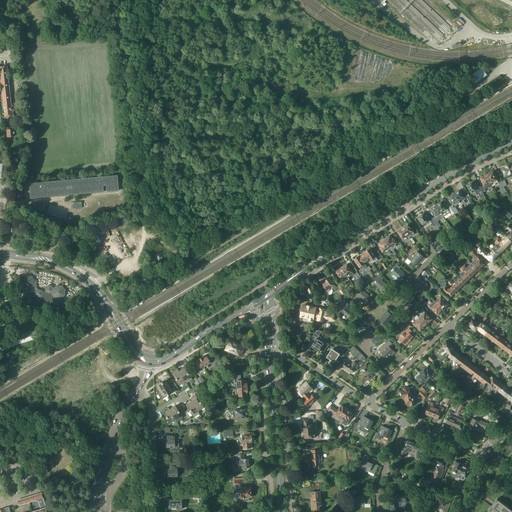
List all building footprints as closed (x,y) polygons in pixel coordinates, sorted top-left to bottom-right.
[(11,103),(10,98),(13,98),(13,96),(10,96),(7,66),(0,66),(0,74),(5,116),(13,116),(13,112),(14,110),(14,107),(12,105),(11,105),(11,103)] [(487,75),(482,69),(481,68),(481,67),(481,68),(467,78),(473,85),(487,75)] [(510,176),(511,174),(511,172),(508,166),(502,168),(504,173),(504,174),(504,175),(505,175),(506,179),(510,177),(510,176)] [(488,174),(487,175),(492,185),(498,182),(493,172),(490,173),(489,173),(488,174)] [(117,175),(29,183),(30,199),(104,192),(103,186),(106,185),(107,192),(119,190),(117,175)] [(491,186),(492,185),(487,175),(486,175),(484,175),(484,176),(480,178),(484,187),(485,186),(486,189),(491,186)] [(485,197),(483,192),(481,188),(477,190),(476,187),(477,187),(475,183),(474,184),(473,182),(470,183),(469,183),(468,184),(468,185),(467,185),(472,193),(471,193),(472,195),(474,196),(477,194),(476,193),(477,192),(481,200),(485,197)] [(464,196),(465,195),(462,191),(461,192),(460,190),(457,192),(456,191),(455,192),(455,193),(454,193),(460,203),(462,205),(465,203),(464,201),(466,199),(464,196)] [(453,204),(450,207),(455,214),(455,215),(459,212),(455,207),(457,205),(460,203),(454,193),(454,194),(453,194),(452,194),(451,195),(449,197),(450,198),(449,199),(452,203),(452,202),(453,204)] [(436,205),(443,215),(444,217),(450,213),(452,215),(455,214),(450,207),(446,209),(446,208),(446,207),(443,203),(441,201),(439,203),(438,203),(437,204),(436,205)] [(444,217),(443,215),(436,205),(435,206),(434,205),(433,206),(433,207),(431,209),(432,211),(431,211),(434,215),(434,214),(436,216),(432,219),(436,225),(438,228),(441,226),(438,221),(444,217)] [(511,216),(506,210),(503,213),(510,219),(511,216)] [(490,218),(489,218),(491,220),(492,220),(497,215),(500,218),(503,216),(499,211),(497,212),(496,211),(490,217),(490,218)] [(432,224),(434,227),(436,225),(432,219),(429,221),(428,219),(428,218),(426,215),(425,216),(424,213),(421,215),(420,215),(419,216),(418,217),(423,225),(425,228),(432,224)] [(409,238),(415,234),(408,224),(408,225),(407,224),(406,225),(405,226),(403,228),(408,235),(409,238)] [(408,235),(403,228),(400,229),(399,229),(398,230),(398,231),(397,231),(404,241),(409,238),(408,235)] [(384,240),(391,250),(397,246),(395,244),(396,243),(394,239),(393,240),(390,236),(384,240)] [(505,248),(511,242),(510,241),(508,239),(507,238),(503,242),(497,236),(495,238),(497,240),(505,248)] [(385,253),(391,250),(384,240),(379,244),(381,247),(380,248),(383,252),(384,251),(385,253)] [(497,255),(498,255),(505,248),(497,240),(495,242),(499,246),(497,247),(496,246),(495,246),(492,248),(494,250),(495,252),(497,254),(497,255)] [(495,258),(498,255),(497,255),(497,254),(495,252),(494,250),(490,255),(482,247),(481,247),(480,246),(480,247),(479,247),(478,247),(478,248),(477,249),(477,250),(478,250),(477,251),(479,253),(480,254),(481,254),(483,256),(484,255),(487,258),(488,257),(491,260),(492,260),(493,260),(494,260),(494,259),(495,259),(495,258)] [(370,260),(373,263),(378,260),(375,256),(376,255),(374,253),(373,253),(371,249),(365,252),(370,260)] [(455,255),(450,249),(447,252),(452,257),(455,255)] [(416,250),(413,254),(413,253),(412,253),(407,258),(416,266),(419,263),(420,261),(421,262),(424,258),(416,250)] [(472,264),(474,266),(476,267),(477,268),(478,270),(484,264),(480,260),(482,259),(478,255),(479,253),(477,251),(475,250),(474,251),(473,250),(470,252),(471,253),(476,259),(476,260),(475,260),(471,263),(472,264)] [(365,264),(370,260),(365,252),(360,256),(365,264)] [(369,270),(367,267),(365,264),(360,256),(354,260),(361,269),(364,267),(365,269),(366,268),(370,275),(372,274),(369,270)] [(441,266),(435,260),(432,263),(438,269),(441,266)] [(401,271),(399,269),(401,267),(397,263),(392,267),(394,271),(392,273),(398,278),(397,279),(400,282),(405,275),(401,271)] [(348,278),(354,274),(347,264),(342,268),(348,278)] [(462,267),(463,269),(471,277),(478,270),(477,268),(476,267),(474,266),(472,264),(467,268),(467,267),(465,264),(462,267)] [(463,282),(464,283),(471,277),(463,269),(462,267),(460,269),(461,271),(462,270),(463,272),(461,273),(461,274),(458,277),(459,277),(460,279),(461,279),(462,280),(463,282)] [(348,278),(342,268),(337,271),(343,282),(347,280),(347,281),(348,281),(350,283),(351,282),(348,278)] [(384,282),(382,280),(384,278),(379,274),(374,278),(377,283),(375,284),(384,292),(388,287),(384,283),(384,282)] [(34,280),(31,276),(28,276),(24,278),(24,282),(21,282),(20,283),(19,285),(21,288),(24,288),(23,296),(26,297),(26,301),(49,304),(49,306),(56,307),(57,305),(60,306),(62,304),(63,301),(61,298),(65,295),(65,290),(62,286),(57,285),(53,288),(51,286),(48,286),(46,287),(45,292),(43,292),(41,290),(38,290),(36,287),(37,285),(35,284),(36,283),(37,281),(36,280),(34,280)] [(414,288),(417,290),(418,291),(419,292),(422,289),(423,290),(428,284),(427,284),(430,281),(425,276),(424,276),(422,279),(420,278),(417,282),(418,283),(414,288)] [(360,277),(357,279),(361,286),(365,284),(360,277)] [(455,288),(458,290),(464,283),(463,282),(462,280),(461,279),(460,279),(459,277),(456,281),(453,285),(455,288)] [(336,292),(339,290),(332,281),(331,278),(330,279),(330,278),(326,281),(323,283),(327,290),(325,291),(325,292),(325,293),(326,294),(327,294),(327,295),(328,295),(329,295),(330,295),(331,294),(332,293),(333,292),(333,291),(332,290),(332,289),(333,288),(336,292)] [(444,287),(445,288),(443,290),(446,293),(448,292),(451,296),(458,290),(455,288),(453,285),(448,289),(445,285),(446,283),(445,281),(444,280),(442,280),(440,281),(439,283),(439,285),(440,286),(442,287),(444,287)] [(509,288),(511,291),(511,283),(509,285),(508,284),(507,284),(507,285),(506,285),(503,287),(505,289),(507,288),(509,288)] [(307,290),(309,295),(315,292),(312,287),(307,290)] [(362,303),(363,302),(366,304),(371,298),(366,294),(367,293),(363,290),(356,298),(362,303)] [(401,299),(395,306),(398,308),(400,306),(402,308),(409,299),(404,294),(400,298),(401,299)] [(436,302),(442,309),(443,310),(449,305),(442,298),(443,297),(441,295),(438,298),(439,298),(437,300),(438,300),(436,302)] [(354,313),(350,308),(351,307),(352,307),(344,299),(340,301),(335,307),(337,309),(336,309),(340,313),(342,311),(350,318),(354,313)] [(435,301),(429,306),(437,314),(442,309),(436,302),(435,301)] [(313,319),(314,316),(316,307),(312,306),(312,305),(308,304),(307,305),(303,304),(303,305),(302,306),(301,307),(302,308),(301,312),(300,313),(300,314),(301,315),(300,316),(309,318),(308,321),(313,322),(313,319)] [(498,310),(494,306),(492,309),(497,315),(500,312),(498,310)] [(326,309),(316,307),(314,316),(313,319),(323,321),(324,318),(332,320),(334,317),(334,314),(327,312),(328,310),(326,310),(326,309)] [(421,315),(419,317),(427,325),(432,320),(429,316),(428,315),(425,312),(423,310),(420,313),(421,315)] [(387,326),(394,317),(387,311),(383,315),(384,316),(380,320),(387,326)] [(475,330),(477,328),(480,324),(481,322),(481,320),(480,320),(478,320),(476,322),(475,321),(475,319),(476,317),(475,315),(472,319),(472,320),(472,321),(469,325),(469,324),(468,324),(468,325),(467,325),(467,326),(468,327),(469,327),(470,326),(475,330)] [(427,325),(419,317),(417,316),(415,318),(417,320),(414,323),(421,331),(427,325)] [(482,321),(481,322),(480,324),(477,328),(483,333),(488,327),(483,323),(484,322),(482,321)] [(483,333),(490,338),(494,332),(497,328),(495,327),(495,328),(493,326),(491,329),(488,327),(483,333)] [(355,328),(347,329),(348,337),(353,337),(352,332),(356,332),(355,328)] [(400,344),(402,342),(404,345),(405,344),(406,345),(408,343),(407,342),(413,337),(411,335),(413,332),(409,328),(406,331),(401,335),(402,336),(397,342),(400,344)] [(494,332),(490,338),(496,343),(501,337),(497,334),(500,331),(498,330),(499,329),(497,328),(494,332)] [(322,337),(319,336),(322,331),(317,330),(311,338),(308,342),(312,345),(311,347),(319,352),(324,343),(320,340),(322,337)] [(505,340),(501,337),(496,343),(502,347),(507,341),(508,340),(509,338),(508,337),(506,339),(505,340)] [(232,352),(236,343),(229,340),(228,343),(226,342),(224,346),(226,347),(225,350),(232,352)] [(447,355),(449,352),(452,349),(453,347),(448,342),(448,341),(448,340),(447,340),(446,340),(445,341),(445,342),(446,342),(446,343),(443,347),(443,346),(442,346),(441,346),(441,347),(438,351),(437,352),(437,353),(438,353),(438,354),(439,354),(440,354),(441,354),(441,353),(446,351),(447,351),(447,352),(447,353),(447,354),(447,355)] [(395,352),(391,348),(393,345),(390,341),(385,345),(386,346),(385,348),(386,349),(381,353),(387,358),(391,354),(392,355),(395,352)] [(511,348),(511,345),(507,341),(502,347),(509,352),(511,348)] [(236,343),(232,352),(238,355),(239,352),(241,353),(243,349),(241,348),(242,345),(236,343)] [(340,354),(333,349),(327,357),(335,362),(340,354)] [(447,355),(454,360),(458,354),(452,349),(449,352),(447,355)] [(454,360),(460,365),(465,359),(458,354),(454,360)] [(199,359),(205,369),(208,367),(207,365),(210,363),(212,366),(215,364),(211,359),(209,360),(207,357),(206,357),(205,356),(199,359)] [(198,373),(205,369),(199,359),(193,363),(194,365),(193,365),(198,373)] [(460,365),(467,370),(471,364),(465,359),(460,365)] [(351,365),(346,361),(342,367),(352,374),(358,364),(354,362),(351,365)] [(370,379),(373,376),(367,370),(370,367),(366,364),(360,369),(363,372),(362,372),(363,373),(359,377),(364,382),(369,378),(370,379)] [(471,364),(467,370),(473,375),(477,369),(471,364)] [(186,384),(192,380),(184,368),(178,372),(184,382),(186,384)] [(426,368),(421,373),(428,380),(433,376),(435,378),(438,375),(433,370),(430,373),(426,368)] [(484,373),(477,369),(473,375),(472,376),(469,379),(471,381),(472,379),(473,380),(476,377),(479,379),(484,373)] [(184,382),(178,372),(177,370),(171,373),(178,386),(184,382)] [(235,389),(247,388),(247,383),(246,383),(246,381),(244,381),(244,380),(241,380),(240,375),(240,372),(234,373),(234,376),(231,376),(231,384),(235,384),(235,389)] [(428,381),(428,380),(421,373),(420,374),(420,375),(416,378),(425,388),(429,385),(427,383),(428,381)] [(479,379),(485,384),(490,378),(484,373),(479,379)] [(499,382),(493,377),(488,383),(492,385),(489,388),(491,389),(490,390),(492,391),(493,389),(495,388),(499,382)] [(156,391),(157,393),(172,384),(168,378),(156,386),(158,389),(156,391)] [(501,393),(506,386),(499,382),(495,388),(493,389),(492,391),(493,393),(494,392),(495,393),(498,390),(501,393)] [(304,396),(307,399),(304,402),(308,407),(316,400),(312,395),(310,397),(307,394),(312,389),(311,388),(311,387),(310,385),(309,386),(306,383),(298,390),(304,397),(304,396)] [(172,384),(157,393),(161,400),(173,392),(172,389),(174,387),(172,384)] [(401,391),(403,397),(406,397),(407,397),(412,396),(414,396),(414,395),(416,395),(415,388),(413,388),(413,386),(409,387),(409,386),(406,387),(406,388),(402,389),(403,391),(401,391)] [(511,391),(506,386),(501,393),(507,397),(511,391)] [(236,394),(238,394),(238,396),(236,396),(236,400),(242,399),(242,397),(246,396),(246,395),(247,395),(247,392),(247,388),(235,389),(236,394)] [(428,396),(431,399),(437,393),(434,390),(428,396)] [(190,399),(191,401),(192,401),(198,411),(204,407),(196,395),(190,399)] [(414,396),(412,396),(407,397),(406,397),(403,397),(403,398),(404,404),(406,404),(407,404),(407,406),(410,405),(410,406),(416,405),(414,399),(419,398),(419,395),(414,396)] [(480,409),(482,403),(477,398),(474,406),(472,409),(477,411),(479,408),(480,409)] [(192,401),(191,401),(185,405),(193,417),(200,413),(198,411),(192,401)] [(432,416),(435,408),(436,406),(433,405),(433,403),(431,402),(426,414),(432,416)] [(446,423),(449,424),(450,424),(453,425),(457,417),(462,405),(459,404),(458,408),(457,407),(454,414),(450,412),(446,423)] [(339,415),(342,417),(348,409),(348,407),(346,407),(345,407),(343,405),(341,408),(340,408),(338,411),(331,406),(329,410),(334,414),(333,414),(338,417),(339,415)] [(464,406),(462,405),(457,417),(453,425),(456,427),(458,428),(458,427),(460,428),(464,418),(459,416),(460,413),(462,414),(463,410),(464,406)] [(175,406),(169,409),(175,419),(175,420),(177,422),(183,418),(175,406)] [(169,423),(175,420),(175,419),(169,409),(168,407),(162,411),(169,423)] [(438,419),(441,413),(442,413),(444,408),(440,407),(438,410),(435,408),(432,416),(438,419)] [(231,414),(231,419),(236,418),(247,417),(246,409),(235,410),(236,410),(232,410),(232,414),(231,414)] [(351,411),(348,409),(342,417),(343,418),(339,423),(341,425),(342,423),(346,426),(349,422),(348,421),(349,422),(355,413),(354,413),(354,412),(352,411),(351,411)] [(308,416),(309,419),(304,419),(304,428),(303,428),(304,438),(306,438),(306,439),(314,438),(314,437),(315,437),(314,425),(315,425),(314,421),(313,415),(308,416)] [(373,422),(364,416),(357,427),(367,433),(373,422)] [(476,431),(478,426),(485,429),(488,423),(478,419),(477,420),(473,418),(468,428),(476,431)] [(393,435),(390,434),(392,430),(382,426),(379,433),(376,433),(375,436),(377,437),(381,439),(383,435),(385,436),(384,439),(388,440),(390,441),(393,435)] [(340,442),(347,432),(343,430),(338,438),(339,438),(338,439),(340,442)] [(244,433),(244,435),(241,436),(242,444),(240,445),(240,449),(251,448),(251,442),(252,442),(251,435),(250,435),(250,433),(244,433)] [(174,443),(174,435),(166,435),(166,436),(166,440),(166,447),(169,447),(169,448),(170,448),(170,450),(175,450),(174,443)] [(421,446),(408,440),(408,441),(407,441),(406,441),(405,443),(406,445),(406,446),(407,446),(402,450),(399,455),(404,457),(405,454),(412,448),(415,450),(415,458),(421,459),(421,452),(422,453),(423,449),(420,447),(421,446)] [(311,450),(311,453),(311,454),(312,465),(316,465),(316,469),(321,468),(321,463),(322,463),(321,454),(320,454),(320,449),(311,450)] [(234,469),(244,468),(249,467),(248,458),(243,459),(243,454),(242,454),(239,454),(237,454),(238,464),(234,464),(234,469)] [(364,454),(361,459),(364,461),(361,467),(370,471),(369,472),(375,474),(378,466),(374,464),(374,463),(372,462),(371,463),(368,462),(370,457),(364,454)] [(437,466),(433,473),(433,474),(435,474),(436,474),(437,475),(438,475),(441,476),(444,469),(443,468),(444,466),(442,465),(444,460),(436,457),(434,462),(437,463),(436,466),(437,466)] [(458,478),(460,475),(464,465),(461,464),(461,463),(456,461),(454,465),(456,466),(453,471),(456,472),(454,477),(456,477),(455,480),(457,481),(458,478)] [(179,468),(179,462),(169,463),(169,469),(168,469),(168,477),(178,476),(177,468),(179,468)] [(464,465),(460,475),(458,478),(457,481),(459,481),(460,479),(461,480),(463,476),(466,477),(468,472),(470,473),(472,469),(464,465)] [(398,482),(401,474),(396,471),(393,479),(398,482)] [(433,474),(433,473),(432,473),(432,474),(433,475),(430,481),(435,483),(434,485),(438,487),(440,482),(439,482),(441,476),(438,475),(437,475),(436,474),(435,474),(433,474)] [(247,487),(243,487),(242,478),(234,478),(235,485),(237,485),(237,489),(239,489),(240,497),(241,497),(241,498),(244,498),(244,501),(245,501),(248,501),(248,500),(248,497),(251,497),(251,496),(252,496),(251,488),(251,487),(247,487)] [(310,501),(321,500),(320,488),(321,488),(321,483),(327,482),(326,478),(315,479),(316,483),(316,491),(309,492),(310,501)] [(352,500),(353,497),(354,497),(353,494),(358,494),(357,491),(349,491),(349,497),(350,497),(350,500),(352,500)] [(47,511),(46,508),(46,507),(43,498),(43,497),(41,493),(17,500),(19,505),(18,505),(19,505),(29,502),(32,511),(31,511),(10,511),(9,507),(0,509),(0,511),(47,511)] [(391,510),(398,510),(398,502),(406,502),(406,493),(391,493),(391,501),(391,502),(391,510)] [(365,496),(365,497),(355,497),(356,500),(350,500),(351,509),(356,509),(356,504),(365,504),(365,503),(371,503),(371,496),(365,496)] [(511,511),(511,509),(497,498),(488,510),(488,511),(489,511),(511,511)] [(184,499),(169,500),(170,508),(176,508),(176,510),(182,509),(181,503),(184,502),(184,499)] [(446,511),(451,502),(441,499),(438,506),(434,504),(431,511),(433,511),(442,511),(443,511),(444,511),(446,511)] [(321,500),(310,501),(311,510),(317,509),(318,511),(324,511),(323,508),(322,509),(321,500)]
